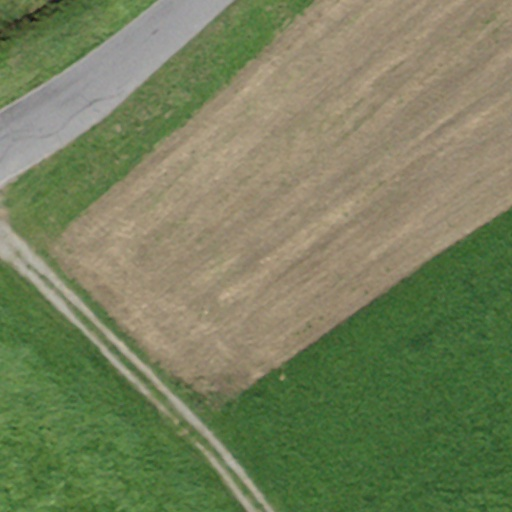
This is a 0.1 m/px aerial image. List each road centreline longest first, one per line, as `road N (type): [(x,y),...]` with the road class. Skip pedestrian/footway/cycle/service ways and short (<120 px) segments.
road 1 (track): [(0,223),(220,454),(262,511)]
road 2 (unclassified): [(0,140),(104,75),(188,0)]
